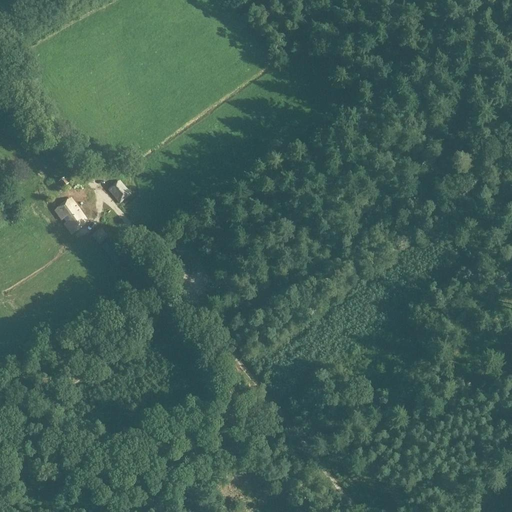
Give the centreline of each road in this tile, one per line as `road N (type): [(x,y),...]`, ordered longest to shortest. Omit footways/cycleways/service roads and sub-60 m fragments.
road 1 (track): [(0,74),(188,289),(144,336),(42,411),(1,511)]
road 2 (track): [(184,294),(358,511)]
